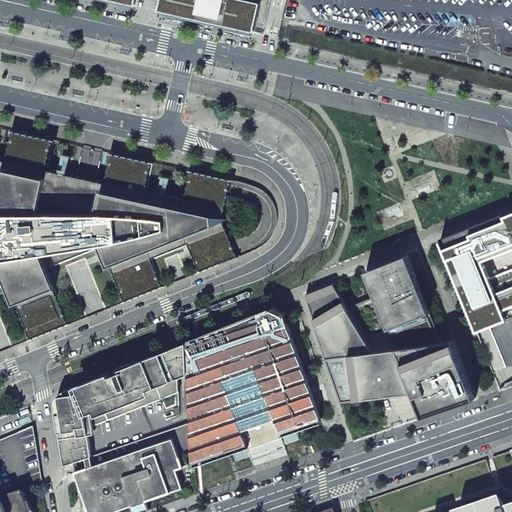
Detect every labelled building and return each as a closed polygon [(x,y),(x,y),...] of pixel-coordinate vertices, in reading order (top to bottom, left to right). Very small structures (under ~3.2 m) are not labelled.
[(261,2),(251,0),(160,0),(159,10),(254,32),(261,2)] [(457,36),(475,40),(475,39),(476,35),(476,34),(459,30),(457,36)] [(30,340),(45,334),(69,325),(46,268),(102,246),(124,303),(163,287),(152,259),(188,245),(199,273),(212,267),(238,257),(222,219),(229,192),(232,179),(195,171),(191,170),(185,198),(185,200),(146,191),(153,161),(112,152),(106,181),(47,168),(54,139),(14,130),(7,159),(0,157),(0,286),(9,283),(30,340)] [(511,212),(441,241),(477,332),(504,321),(511,317),(511,212)] [(334,285),(308,296),(344,401),(416,390),(425,415),(476,396),(455,342),(443,345),(408,255),(368,270),(378,296),(349,307),(334,285)] [(273,308),(188,342),(191,413),(191,422),(193,463),(200,460),(211,456),(232,449),(245,445),(240,431),(255,426),(271,420),(275,434),(321,418),(286,317),(284,313),(273,308)] [(93,426),(179,392),(179,378),(189,373),(188,342),(173,348),(177,356),(170,359),(167,353),(155,358),(154,355),(128,365),(132,374),(124,377),(122,371),(110,375),(109,373),(67,390),(63,392),(60,394),(58,396),(57,400),(56,407),(56,412),(57,412),(58,420),(57,420),(60,439),(63,458),(64,466),(74,462),(92,456),(89,434),(88,428),(93,426)] [(75,472),(154,445),(173,439),(183,466),(193,463),(191,422),(172,429),(92,456),(74,462),(75,472)] [(88,428),(89,434),(96,433),(93,426),(88,428)] [(34,427),(0,441),(0,509),(7,507),(4,501),(25,494),(43,487),(34,427)] [(112,511),(134,505),(183,488),(177,469),(183,466),(173,439),(154,445),(75,472),(89,511),(112,511)] [(486,460),(368,501),(371,511),(468,511),(511,497),(511,454),(511,452),(492,458),(497,473),(491,475),(486,460)] [(0,511),(31,511),(25,494),(4,501),(7,507),(0,509),(0,511)] [(143,511),(144,511),(150,510),(147,500),(134,505),(136,511),(143,511)] [(511,511),(510,511),(506,511),(503,502),(474,511),(511,511)]
